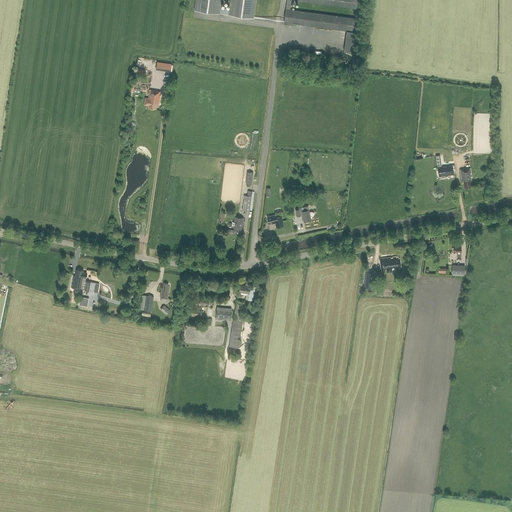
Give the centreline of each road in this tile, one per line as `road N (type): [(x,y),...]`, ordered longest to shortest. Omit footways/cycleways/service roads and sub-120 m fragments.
road 1 (unclassified): [(250,265),(511,216)]
road 2 (unclassified): [(0,231),(210,269),(250,265)]
road 3 (track): [(143,259),(168,86)]
